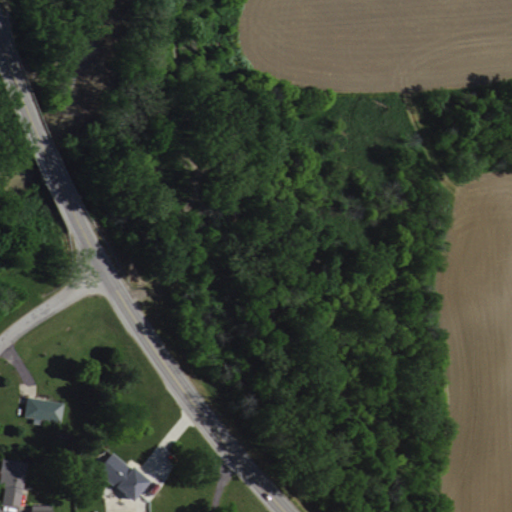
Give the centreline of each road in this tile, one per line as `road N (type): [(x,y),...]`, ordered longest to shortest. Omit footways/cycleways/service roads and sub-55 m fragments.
road 1 (primary): [(281,511),(166,372),(105,280),(0,55)]
road 2 (residential): [(105,280),(70,294),(0,346)]
